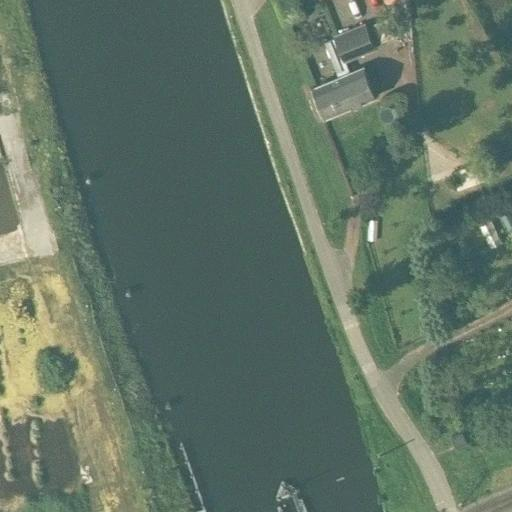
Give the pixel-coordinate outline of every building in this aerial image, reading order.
[(299,6),(278,15),(282,24),(284,23),(303,15),(299,6)] [(363,22),(333,35),(344,61),(355,56),(374,48),(369,37),(363,22)] [(312,87),(311,87),(324,117),(376,96),(363,66),(312,87)] [(475,163),(452,172),(458,188),(481,179),(475,163)] [(450,436),(456,447),(467,442),(462,431),(450,436)]
